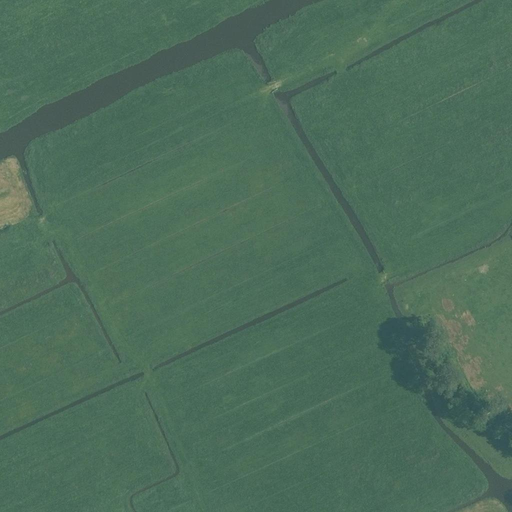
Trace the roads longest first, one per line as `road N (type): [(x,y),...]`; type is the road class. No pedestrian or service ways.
road 1 (track): [(149,379),(59,228),(59,191),(446,0)]
road 2 (track): [(206,511),(149,379),(56,426)]
